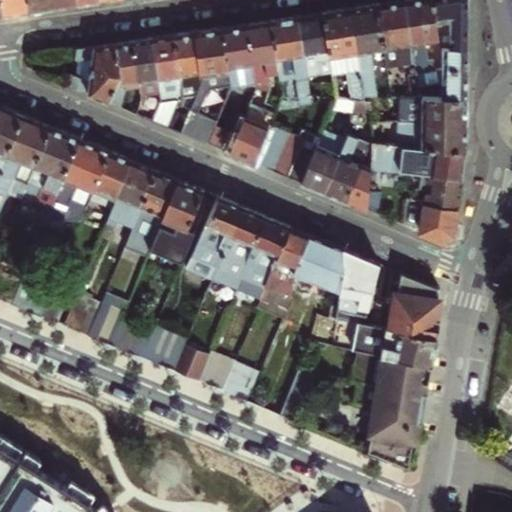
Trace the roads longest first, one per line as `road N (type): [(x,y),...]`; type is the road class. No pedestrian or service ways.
road 1 (residential): [(0,81),(473,277)]
road 2 (residential): [(0,331),(430,506)]
road 3 (residential): [(430,506),(473,277)]
road 4 (residential): [(221,0),(0,35)]
